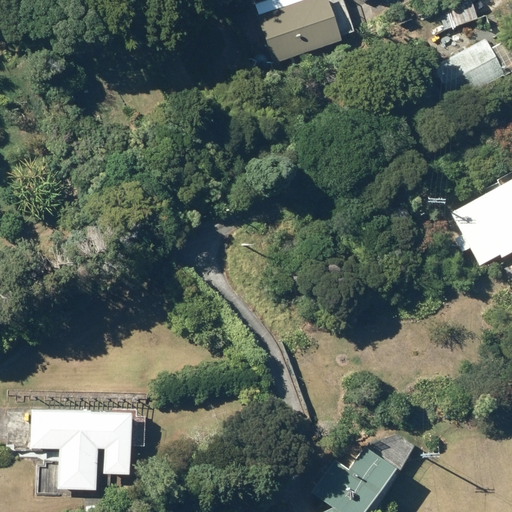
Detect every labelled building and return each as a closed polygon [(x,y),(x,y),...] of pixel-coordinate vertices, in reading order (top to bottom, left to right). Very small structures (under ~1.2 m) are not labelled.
[(275,60),(342,36),(330,0),(254,0),(253,1),(275,60)] [(511,46),(508,38),(491,46),(486,35),(435,62),(454,99),(511,68),(511,46)] [(511,170),(450,208),(462,230),(452,235),(462,252),(477,244),(486,258),(500,250),(502,253),(511,247),(511,170)] [(59,485),(97,485),(97,443),(106,443),(105,468),(130,469),(132,404),(31,401),(30,441),(59,442),(59,485)] [(335,504),(347,511),(360,511),(395,461),(364,439),(347,464),(334,454),(311,487),(335,504)]
